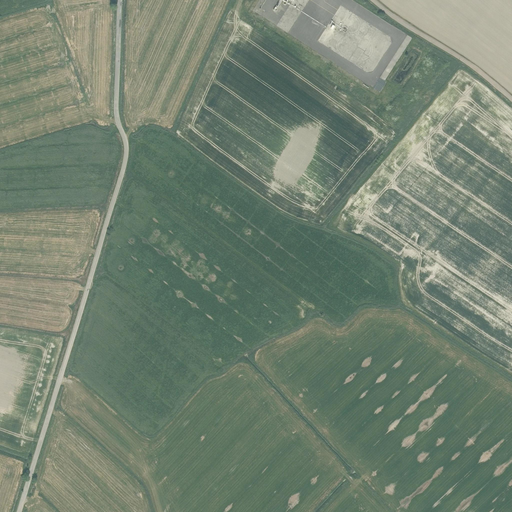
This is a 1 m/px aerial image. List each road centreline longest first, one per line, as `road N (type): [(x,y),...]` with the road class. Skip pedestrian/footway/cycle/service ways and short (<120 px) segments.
road 1 (unclassified): [(13,511),(122,150),(111,103),(115,0)]
road 2 (track): [(511,102),(375,0)]
